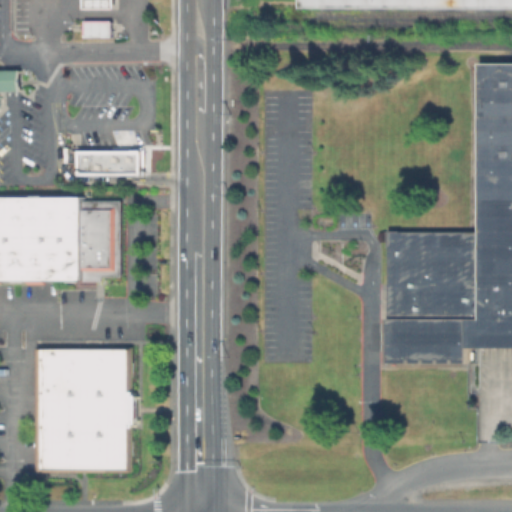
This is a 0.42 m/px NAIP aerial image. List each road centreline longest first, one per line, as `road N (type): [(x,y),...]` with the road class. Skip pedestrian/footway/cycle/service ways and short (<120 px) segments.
road 1 (primary): [(211,438),(212,161)]
road 2 (primary): [(186,250),(186,471),(197,511)]
road 3 (primary): [(185,0),(186,250)]
road 4 (primary): [(212,161),(212,0)]
road 5 (primary): [(212,161),(200,136),(200,57),(186,49)]
